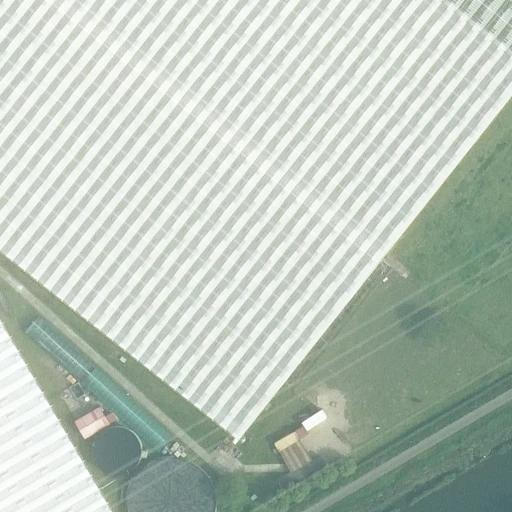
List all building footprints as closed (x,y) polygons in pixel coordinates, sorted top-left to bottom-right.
[(511,0),(0,0),(0,255),(118,349),(147,372),(204,417),(236,443),(257,417),(381,260),(511,94),(511,0)] [(0,511),(113,511),(57,417),(0,320),(0,511)] [(172,435),(96,368),(85,380),(141,430),(140,432),(160,449),(172,435)] [(99,406),(75,421),(85,438),(116,420),(112,413),(105,417),(99,406)] [(220,500),(219,492),(217,485),(214,479),(208,472),(203,467),(196,463),(191,461),(182,459),(175,460),(164,462),(156,467),(151,471),(146,477),(143,483),(140,491),(139,499),(139,505),(141,511),(217,511),(219,509),(220,500)]
